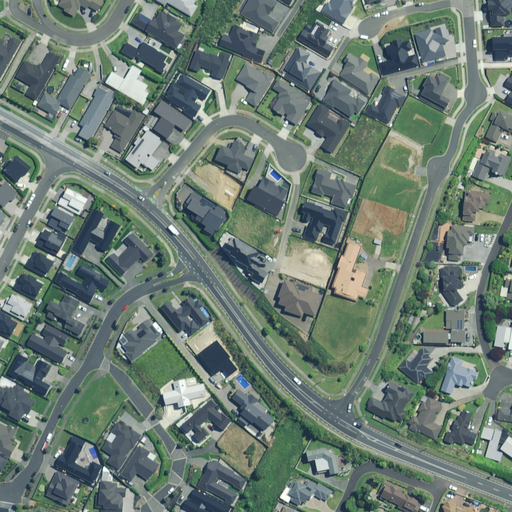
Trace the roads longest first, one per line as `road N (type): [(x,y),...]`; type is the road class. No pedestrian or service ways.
road 1 (residential): [(466,1),(477,93),(440,169),(373,360),(337,417)]
road 2 (secondary): [(196,261),(271,362),(337,417)]
road 3 (residential): [(94,357),(118,374),(179,458),(175,482),(148,511)]
road 4 (residential): [(146,206),(219,122),(247,122),(292,157)]
road 5 (residential): [(506,372),(481,335),(478,306),(511,212)]
road 6 (residential): [(7,493),(34,466),(94,357)]
road 7 (residential): [(447,470),(436,490),(362,469),(339,511)]
road 8 (residential): [(94,357),(126,299),(196,261)]
road 9 (residential): [(63,153),(0,270)]
road 10 (secondary): [(337,417),(447,470)]
